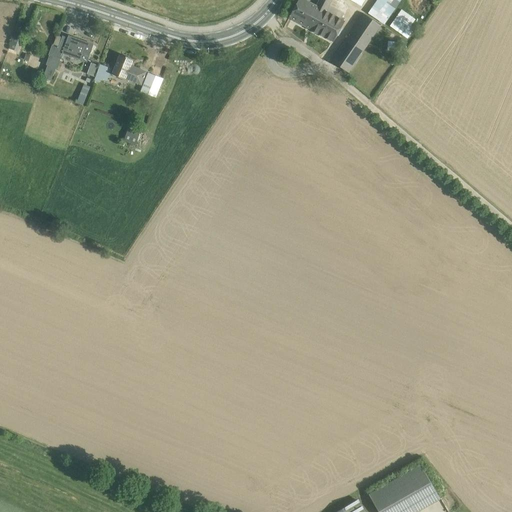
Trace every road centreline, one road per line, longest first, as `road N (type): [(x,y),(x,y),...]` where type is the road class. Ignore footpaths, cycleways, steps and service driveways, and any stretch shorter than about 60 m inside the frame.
road 1 (track): [(511,224),(327,66),(287,41),(270,51),(273,68),(301,71)]
road 2 (primary): [(56,0),(191,41),(239,33),(276,0)]
